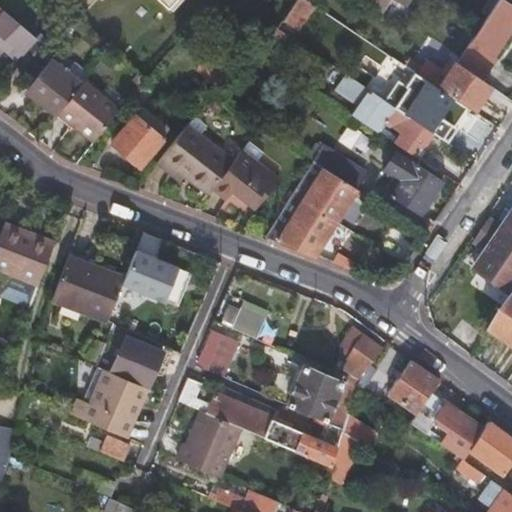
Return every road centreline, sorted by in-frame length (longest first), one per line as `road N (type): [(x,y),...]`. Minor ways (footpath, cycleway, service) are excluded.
road 1 (residential): [(0,132),(55,174),(348,293),(394,323)]
road 2 (residential): [(394,323),(511,148)]
road 3 (residential): [(394,323),(511,412)]
